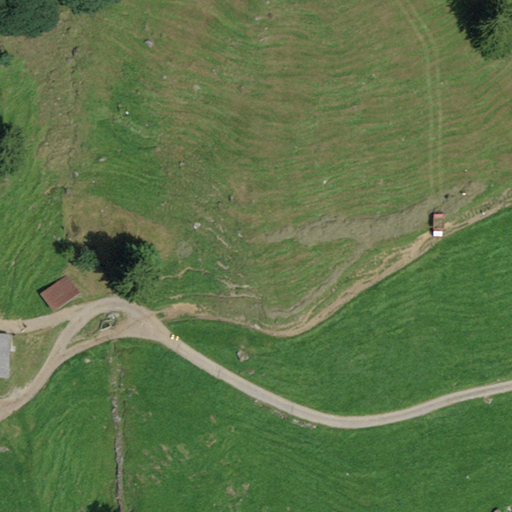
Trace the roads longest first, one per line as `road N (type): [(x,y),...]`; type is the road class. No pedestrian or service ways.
road 1 (track): [(0,412),(73,349),(125,326),(155,328),(319,417),(362,421),(511,383)]
road 2 (track): [(49,366),(76,322),(96,307),(126,304),(155,328)]
